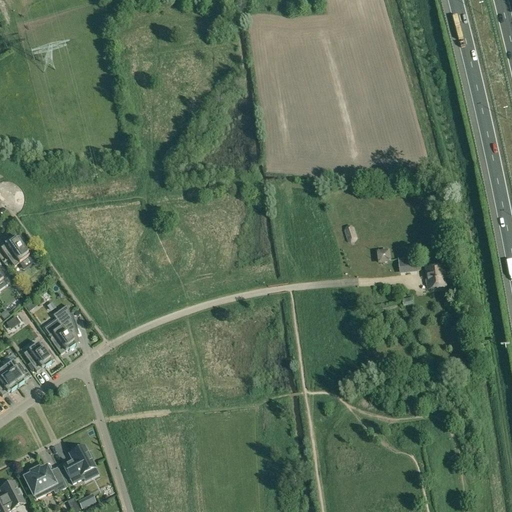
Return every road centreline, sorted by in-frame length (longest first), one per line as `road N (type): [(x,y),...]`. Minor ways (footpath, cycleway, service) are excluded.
road 1 (residential): [(77,367),(104,346),(195,305),(339,285)]
road 2 (motorway): [(453,0),(511,257)]
road 3 (residential): [(128,511),(77,367)]
